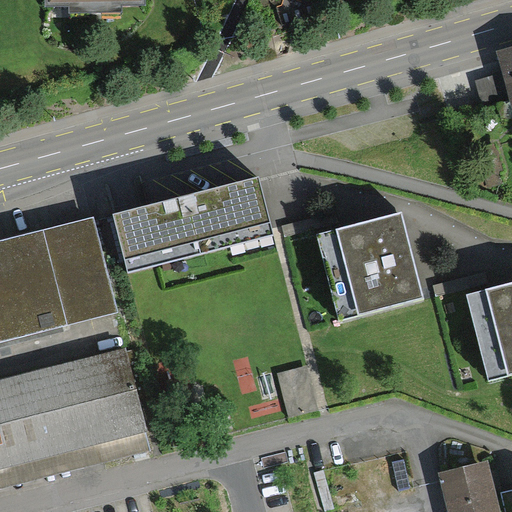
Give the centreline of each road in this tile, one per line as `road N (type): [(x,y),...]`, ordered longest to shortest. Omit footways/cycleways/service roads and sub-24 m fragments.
road 1 (residential): [(0,509),(398,407),(511,452)]
road 2 (residential): [(245,101),(285,176),(394,204),(511,252)]
road 3 (secondary): [(245,101),(511,24)]
road 4 (secondary): [(0,169),(245,101)]
